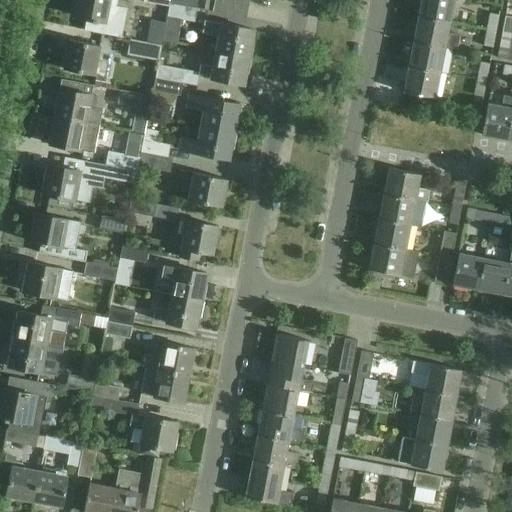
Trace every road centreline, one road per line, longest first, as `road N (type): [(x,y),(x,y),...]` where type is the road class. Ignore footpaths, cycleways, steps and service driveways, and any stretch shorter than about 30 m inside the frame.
road 1 (residential): [(326,299),(386,0)]
road 2 (residential): [(248,285),(303,0)]
road 3 (residential): [(203,511),(248,285)]
road 4 (residential): [(0,199),(38,0)]
road 5 (residential): [(510,332),(326,299)]
road 6 (residential): [(475,511),(510,332)]
